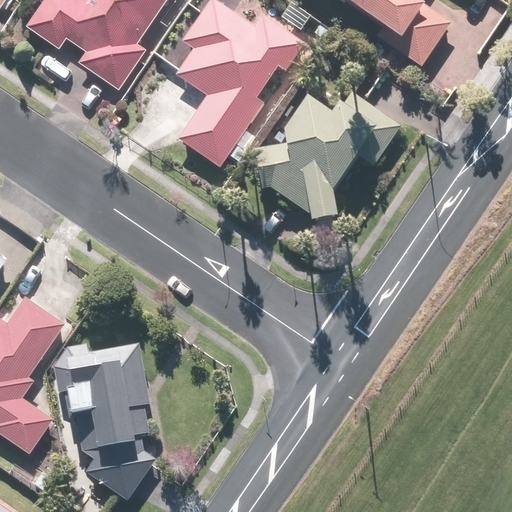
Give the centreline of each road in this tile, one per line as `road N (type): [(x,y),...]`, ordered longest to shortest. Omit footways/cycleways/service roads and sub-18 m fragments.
road 1 (residential): [(0,134),(333,358)]
road 2 (secondary): [(511,111),(333,358)]
road 3 (secondary): [(333,358),(229,511)]
